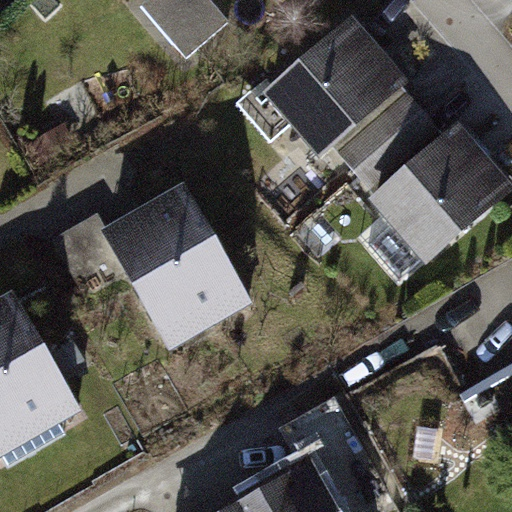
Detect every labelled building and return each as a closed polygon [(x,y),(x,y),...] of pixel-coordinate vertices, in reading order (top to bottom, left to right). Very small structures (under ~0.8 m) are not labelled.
[(416,97),(359,28),(276,97),(333,166),(416,97)] [(511,182),(469,130),(381,202),(435,268),(511,204),(511,182)] [(257,306),(191,190),(113,234),(100,221),(56,246),(90,307),(139,279),(179,350),(257,306)] [(90,420),(18,300),(0,311),(0,464),(4,471),(90,420)] [(349,511),(323,464),(233,511),(349,511)]
